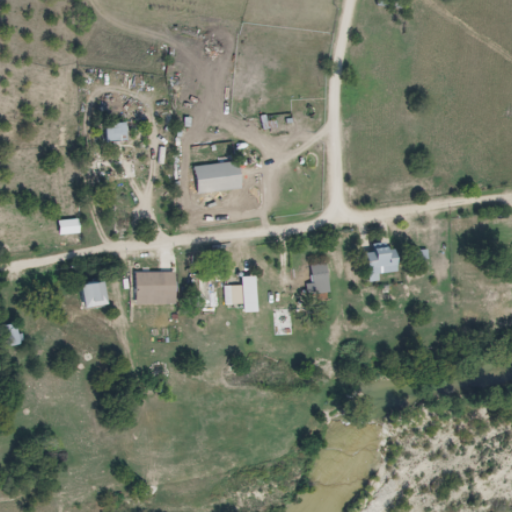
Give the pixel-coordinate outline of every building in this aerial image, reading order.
[(128,124),(107,124),(107,142),(128,142),(128,124)] [(199,194),(244,189),(241,161),(196,166),(199,194)] [(381,281),(381,273),(399,273),(399,246),(375,246),(375,252),(370,252),(370,281),(381,281)] [(416,251),(416,266),(428,266),(428,251),(416,251)] [(312,274),(306,274),(306,291),(329,291),(329,263),(312,263),(312,274)] [(178,303),(178,272),(137,272),(137,303),(178,303)] [(255,275),(244,275),(244,293),(255,293),(255,275)] [(86,306),(109,304),(107,280),(83,283),(86,306)] [(296,334),(293,312),(280,314),(282,335),(296,334)] [(22,343),(18,322),(3,325),(8,346),(22,343)]
